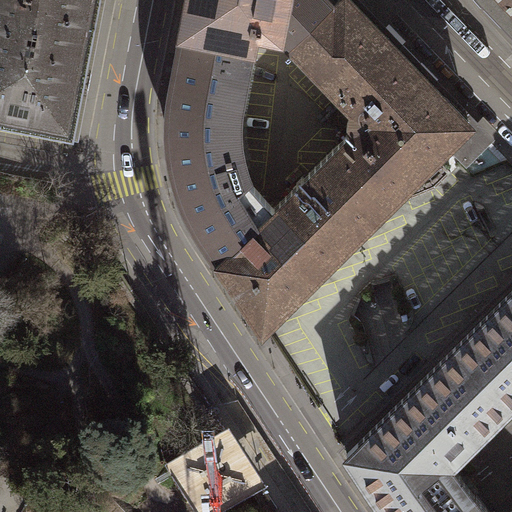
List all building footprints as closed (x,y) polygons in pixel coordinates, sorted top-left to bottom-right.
[(0,0),(0,119),(73,134),(98,0),(0,0)] [(253,25),(280,30),(293,44),(338,0),(190,0),(185,28),(251,41),(253,25)] [(353,0),(338,0),(293,44),(292,45),(353,108),(351,114),(351,119),(351,125),(353,129),(274,207),(220,260),(241,290),(263,324),(470,120),(453,103),(353,0)] [(511,0),(492,0),(494,2),(511,20),(511,0)] [(237,114),(251,41),(185,28),(174,83),(171,106),(170,131),(173,157),(178,181),(187,204),(195,220),(208,241),(220,260),(274,207),(267,198),(249,178),(243,165),(239,145),(237,131),(237,114)] [(511,289),(455,346),(511,402),(511,401),(511,289)] [(388,511),(453,511),(476,494),(468,485),(453,465),(462,456),(459,454),(511,402),(455,346),(347,452),(378,498),(388,511)] [(490,511),(476,494),(453,511),(490,511)]
